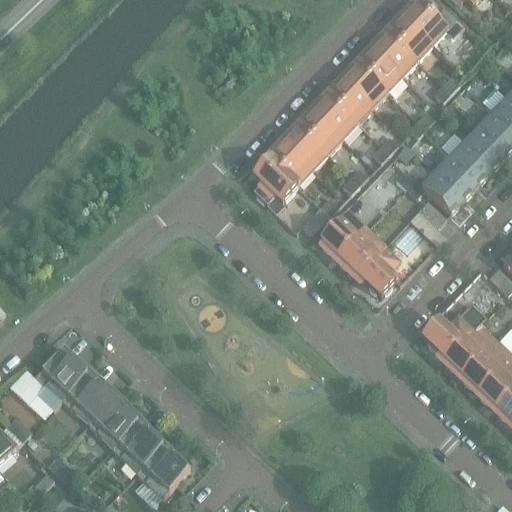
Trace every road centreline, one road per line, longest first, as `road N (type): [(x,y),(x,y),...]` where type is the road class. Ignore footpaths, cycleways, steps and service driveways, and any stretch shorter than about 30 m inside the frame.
road 1 (residential): [(380,0),(189,201)]
road 2 (residential): [(246,468),(74,297)]
road 3 (residential): [(366,364),(189,201)]
road 4 (residential): [(366,364),(511,208)]
road 5 (residential): [(511,503),(366,364)]
road 6 (residential): [(189,201),(74,297)]
